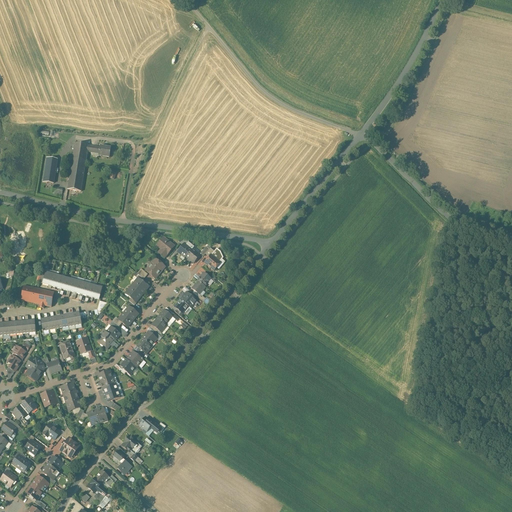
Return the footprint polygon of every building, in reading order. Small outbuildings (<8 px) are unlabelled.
[(88,146),(75,144),(72,159),(86,161),(87,152),(88,146)] [(106,148),(100,147),(99,154),(98,156),(99,156),(109,158),(111,149),(106,148)] [(57,160),(47,158),(43,182),(53,184),(57,160)] [(86,161),(72,159),(68,190),(81,192),(86,161)] [(174,247),(164,238),(159,244),(163,248),(158,253),(165,258),(174,247)] [(186,245),(184,244),(182,246),(177,252),(185,259),(186,258),(192,250),(186,245)] [(206,247),(199,255),(200,256),(203,258),(205,254),(209,250),(206,247)] [(199,255),(193,249),(192,250),(186,258),(193,264),(200,256),(199,255)] [(209,250),(205,254),(209,257),(212,255),(214,252),(210,249),(209,250)] [(212,255),(209,257),(210,259),(206,264),(214,271),(217,268),(218,264),(220,262),(212,255)] [(165,267),(155,260),(152,264),(153,265),(147,272),(155,279),(165,267)] [(148,275),(141,269),(137,274),(138,275),(144,280),(148,275)] [(52,275),(45,273),(42,284),(49,286),(52,275)] [(210,279),(204,273),(197,281),(198,281),(205,287),(211,280),(211,279),(210,279)] [(58,277),(52,275),(49,286),(55,288),(58,277)] [(64,279),(58,277),(55,288),(61,290),(64,279)] [(71,280),(64,279),(61,290),(68,291),(71,280)] [(137,279),(131,287),(142,295),(145,292),(148,288),(142,282),(138,279),(137,279)] [(77,282),(71,280),(68,291),(74,293),(77,282)] [(198,281),(192,289),(199,295),(200,295),(206,288),(205,287),(198,281)] [(83,284),(77,282),(74,293),(80,295),(83,284)] [(89,285),(83,284),(80,295),(86,297),(89,285)] [(96,287),(89,285),(86,297),(93,298),(96,287)] [(45,292),(24,287),(21,301),(41,305),(40,308),(43,309),(44,306),(51,307),(54,294),(45,292)] [(102,289),(96,287),(93,298),(99,300),(102,289)] [(142,295),(131,287),(127,292),(131,294),(128,297),(131,299),(135,303),(136,303),(139,298),(142,295)] [(197,298),(189,291),(187,293),(197,301),(198,299),(197,298)] [(187,293),(180,301),(189,307),(191,309),(197,301),(187,293)] [(134,306),(129,301),(126,305),(129,308),(130,308),(134,311),(136,308),(134,306)] [(189,307),(180,301),(175,307),(174,308),(181,313),(183,314),(189,307)] [(181,313),(174,308),(175,307),(173,306),(171,309),(179,316),(181,313)] [(130,308),(129,308),(123,314),(133,322),(138,315),(134,311),(130,308)] [(172,316),(164,310),(160,316),(161,317),(159,319),(166,325),(172,317),(173,317),(172,316)] [(79,314),(73,315),(75,326),(81,325),(79,314)] [(133,322),(123,314),(119,320),(118,320),(122,323),(128,328),(133,322)] [(73,315),(66,316),(68,327),(75,326),(73,315)] [(66,316),(60,317),(62,329),(68,327),(66,316)] [(60,317),(54,318),(56,330),(62,329),(60,317)] [(54,318),(47,320),(49,331),(56,330),(54,318)] [(119,320),(116,318),(112,322),(119,327),(122,323),(118,320),(119,320)] [(159,319),(158,319),(152,326),(158,330),(161,333),(167,326),(166,325),(159,319)] [(47,320),(41,321),(43,332),(49,331),(47,320)] [(119,327),(112,322),(109,326),(111,327),(116,331),(119,327)] [(116,331),(111,327),(106,333),(114,340),(116,341),(121,335),(116,331)] [(103,331),(99,337),(101,338),(97,343),(103,347),(106,344),(109,347),(114,340),(106,333),(103,331)] [(148,333),(145,337),(145,336),(142,339),(143,340),(151,347),(151,346),(150,346),(152,343),(154,343),(157,340),(152,335),(148,333)] [(86,339),(77,342),(81,354),(90,351),(86,339)] [(151,347),(143,340),(141,343),(137,347),(141,350),(146,355),(146,354),(149,351),(149,349),(151,347)] [(70,343),(60,347),(64,360),(71,358),(69,354),(73,353),(70,343)] [(22,347),(21,350),(18,348),(16,350),(15,350),(13,353),(13,354),(23,360),(22,359),(23,357),(23,356),(25,353),(26,354),(28,351),(22,347)] [(137,356),(133,353),(127,360),(126,360),(137,369),(143,361),(142,361),(143,360),(142,359),(142,360),(137,356)] [(23,360),(13,354),(12,356),(12,357),(11,360),(9,360),(7,363),(11,365),(8,368),(14,372),(17,369),(18,367),(18,365),(20,363),(21,363),(23,360)] [(35,360),(32,358),(27,366),(30,367),(27,373),(30,375),(29,377),(36,382),(41,374),(40,373),(42,371),(39,363),(40,362),(36,359),(35,360)] [(137,369),(126,360),(119,368),(130,376),(133,374),(132,373),(136,368),(136,369),(137,369)] [(58,362),(52,363),(49,364),(47,364),(48,368),(51,375),(58,372),(57,371),(61,369),(58,362)] [(103,373),(98,375),(98,376),(100,383),(113,379),(111,376),(110,371),(103,373)] [(100,383),(99,384),(99,386),(101,385),(102,390),(115,385),(113,379),(100,383)] [(67,386),(61,388),(63,396),(76,392),(73,384),(67,386)] [(102,390),(102,392),(104,391),(106,396),(118,392),(116,385),(115,385),(102,390)] [(54,391),(41,395),(45,405),(48,404),(51,406),(59,403),(54,391)] [(76,392),(63,396),(66,405),(79,401),(77,395),(78,394),(77,391),(76,392)] [(106,396),(104,396),(105,398),(106,398),(108,402),(120,398),(118,392),(106,396)] [(30,399),(21,406),(28,415),(37,408),(30,399)] [(79,401),(66,405),(69,412),(81,408),(79,401)] [(21,406),(12,413),(18,420),(19,420),(21,418),(23,419),(24,418),(28,415),(21,406)] [(104,408),(100,409),(95,411),(99,423),(99,424),(104,423),(103,421),(107,419),(104,408)] [(92,413),(87,414),(90,423),(91,423),(92,426),(99,423),(95,411),(91,412),(92,413)] [(28,423),(24,418),(23,419),(21,418),(19,420),(20,421),(19,421),(24,427),(28,423)] [(146,418),(139,426),(147,432),(148,432),(150,428),(153,425),(153,424),(146,418)] [(20,428),(11,421),(9,424),(16,429),(18,430),(20,428)] [(164,430),(155,422),(153,424),(153,425),(150,428),(158,435),(160,432),(161,433),(164,430)] [(8,423),(2,430),(9,436),(11,433),(13,433),(16,429),(9,424),(8,423)] [(50,425),(42,434),(46,437),(47,438),(48,436),(51,438),(55,441),(55,440),(60,433),(50,425)] [(63,435),(61,437),(67,441),(69,439),(71,440),(74,435),(68,429),(63,435)] [(8,443),(1,437),(0,438),(0,450),(2,452),(8,443)] [(136,443),(130,438),(125,444),(124,443),(124,444),(126,445),(125,447),(130,451),(137,443),(136,443)] [(67,441),(60,451),(67,456),(68,455),(71,458),(74,457),(74,454),(76,451),(79,446),(71,440),(69,439),(67,441)] [(33,442),(31,440),(31,441),(25,449),(35,456),(41,448),(33,442)] [(137,443),(130,451),(134,454),(134,455),(136,453),(136,452),(140,447),(137,443),(136,443),(137,443)] [(125,447),(123,446),(122,447),(128,452),(126,455),(128,457),(130,459),(134,454),(130,451),(125,447)] [(126,455),(118,447),(116,450),(118,452),(125,457),(125,458),(127,459),(128,457),(126,455)] [(26,457),(18,451),(15,455),(17,457),(18,456),(24,460),(26,457)] [(118,452),(113,458),(115,459),(113,461),(118,465),(119,465),(123,460),(125,458),(125,457),(118,452)] [(134,455),(134,454),(130,459),(134,462),(135,461),(138,463),(141,460),(138,458),(134,455)] [(24,460),(18,456),(17,457),(12,465),(23,473),(30,464),(28,463),(24,460)] [(65,461),(59,456),(56,460),(61,463),(61,464),(62,465),(65,461)] [(56,460),(53,457),(48,464),(56,470),(61,464),(61,463),(56,460)] [(132,467),(123,460),(119,465),(120,466),(117,469),(121,473),(122,472),(125,475),(132,467)] [(56,470),(48,464),(42,472),(47,476),(52,480),(58,472),(56,470)] [(5,475),(1,481),(6,484),(5,485),(6,486),(6,485),(10,488),(17,479),(9,473),(8,472),(5,475)] [(109,477),(101,472),(95,479),(102,484),(102,485),(105,481),(106,482),(105,483),(109,486),(113,482),(110,479),(109,477)] [(52,480),(47,476),(45,479),(54,485),(56,482),(52,480)] [(44,481),(38,477),(32,485),(43,493),(48,486),(48,485),(44,481)] [(45,479),(44,481),(48,485),(48,486),(51,489),(54,485),(45,479)] [(95,479),(90,485),(97,491),(100,487),(102,484),(95,479)] [(105,497),(97,491),(90,485),(90,484),(87,488),(96,495),(94,498),(100,503),(105,497)] [(43,493),(32,485),(26,493),(37,501),(43,493)] [(110,495),(100,487),(97,491),(105,497),(107,499),(110,495)] [(81,498),(86,502),(90,497),(85,493),(81,498)]
